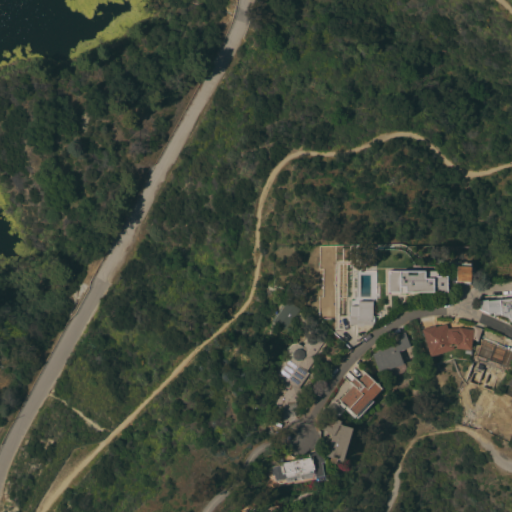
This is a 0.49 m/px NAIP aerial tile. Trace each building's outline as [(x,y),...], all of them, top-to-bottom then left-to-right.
[(375,270),(365,270),(364,249),(375,248),(375,270)] [(469,279),(471,279),(471,283),(454,283),(454,279),(455,279),(455,265),(469,266),(469,279)] [(423,270),(423,278),(433,278),(433,276),(435,276),(445,276),(445,292),(404,292),(404,294),(399,294),(399,292),(387,292),(387,270),(423,270)] [(511,297),(511,323),(506,317),(505,316),(499,316),(498,316),(498,314),(492,315),(491,313),(488,314),(479,310),(478,301),(511,297)] [(272,321),(274,316),(287,299),(301,309),(285,331),(272,321)] [(349,305),(357,305),(357,301),(372,301),(372,315),(373,315),(373,325),(353,324),(347,324),(347,315),(349,315),(349,305)] [(476,340),(471,339),(469,350),(454,348),(455,345),(452,345),(453,349),(429,356),(421,329),(434,325),(435,326),(445,323),(447,328),(457,328),(457,327),(471,329),(472,326),(480,328),(479,331),(476,340)] [(274,380),(272,379),(274,376),(287,358),(287,354),(287,350),(290,346),(293,344),(298,344),(301,345),(313,330),(323,337),(324,340),(314,355),(316,356),(308,368),(307,371),(308,372),(298,387),(303,391),(295,403),(298,405),(298,406),(297,410),(296,411),(294,413),(295,416),(283,421),(278,408),(282,406),(276,407),(275,405),(275,403),(274,401),(276,397),(279,395),(282,395),(287,389),(274,380)] [(404,332),(409,347),(398,351),(402,363),(388,369),(387,367),(377,370),(371,354),(376,352),(376,350),(391,344),(389,337),(394,335),(404,332)] [(356,418),(354,416),(352,418),(348,414),(349,413),(343,407),(342,408),(338,404),(340,402),(337,400),(351,385),(348,382),(353,376),(357,380),(364,372),(381,388),(370,399),(372,401),(356,418)] [(328,414),(340,421),(339,424),(351,428),(342,461),(341,461),(340,464),(335,462),(334,464),(328,462),(329,457),(324,456),(331,434),(321,428),(322,425),(328,414)] [(321,463),(324,476),(314,478),(314,476),(278,483),(275,481),(274,481),(273,475),(271,475),(269,467),(270,467),(269,461),(274,460),(277,463),(308,457),(307,452),(312,451),(318,446),(322,462),(321,463)]
